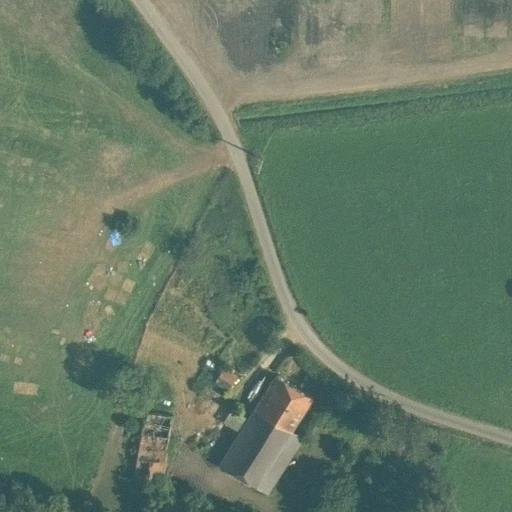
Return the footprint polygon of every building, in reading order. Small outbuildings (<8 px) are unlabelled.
[(236,380),(216,368),(210,378),(217,382),(215,385),(228,393),(236,380)] [(312,401),(275,379),(255,413),(292,435),(312,401)] [(292,435),(255,413),(220,470),(269,499),(303,442),(292,435)] [(172,419),(144,415),(129,511),(145,511),(149,488),(162,490),(172,419)] [(385,511),(396,478),(353,464),(336,511),(385,511)]
